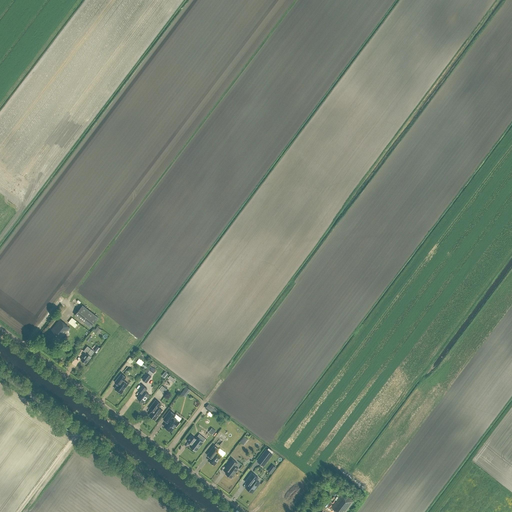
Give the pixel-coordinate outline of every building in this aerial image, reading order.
[(74,315),(90,328),(99,317),(82,304),(74,315)] [(69,321),(76,326),(80,322),(73,317),(69,321)] [(47,335),(56,342),(60,338),(61,339),(70,328),(59,319),(47,335)] [(84,351),(86,353),(81,359),(86,363),(91,356),(94,351),(87,346),(84,351)] [(141,379),(146,383),(151,376),(150,375),(153,372),(149,369),(141,379)] [(121,373),(115,382),(118,384),(115,388),(119,392),(121,394),(123,391),(128,384),(124,380),(126,377),(121,373)] [(145,391),(147,388),(142,384),(138,390),(141,392),(137,398),(143,402),(149,395),(145,391)] [(186,387),(181,394),(184,396),(189,389),(186,387)] [(155,400),(149,408),(152,411),(149,415),(155,419),(162,410),(159,407),(161,404),(155,400)] [(166,424),(163,428),(171,434),(175,428),(176,428),(179,424),(173,419),(175,416),(169,411),(162,421),(166,424)] [(191,435),(187,441),(191,444),(190,446),(196,451),(203,442),(197,437),(195,438),(191,435)] [(208,460),(214,465),(222,455),(217,452),(219,449),(214,445),(210,451),(213,453),(208,460)] [(266,449),(257,461),(263,466),(272,454),(266,449)] [(232,459),(225,468),(228,470),(225,473),(231,477),(238,468),(235,466),(237,463),(232,459)] [(245,487),(252,492),(253,491),(253,492),(255,489),(259,483),(256,480),(258,477),(252,473),(245,482),(248,484),(245,487)] [(332,507),(337,511),(346,511),(355,501),(347,495),(345,497),(342,494),(332,507)]
